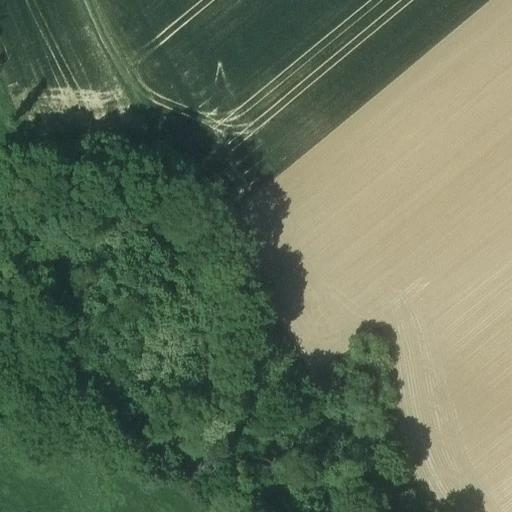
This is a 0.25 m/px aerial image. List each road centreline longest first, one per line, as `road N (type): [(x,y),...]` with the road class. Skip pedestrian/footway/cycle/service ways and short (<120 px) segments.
road 1 (track): [(101,0),(191,181),(391,511)]
road 2 (track): [(0,396),(276,511)]
